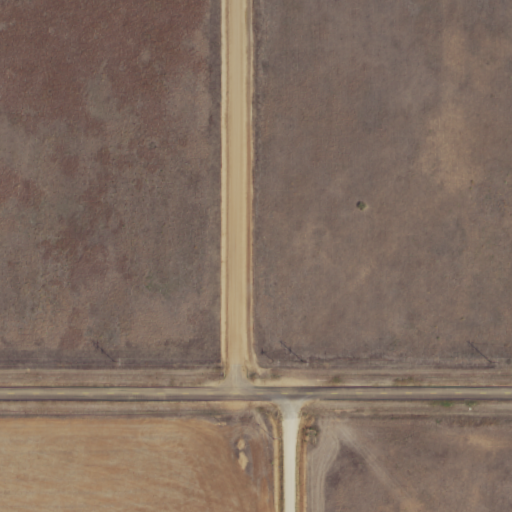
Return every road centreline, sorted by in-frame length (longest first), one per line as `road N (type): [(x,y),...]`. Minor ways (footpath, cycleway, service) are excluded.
road 1 (secondary): [(511,398),(0,397)]
road 2 (residential): [(233,398),(226,0)]
